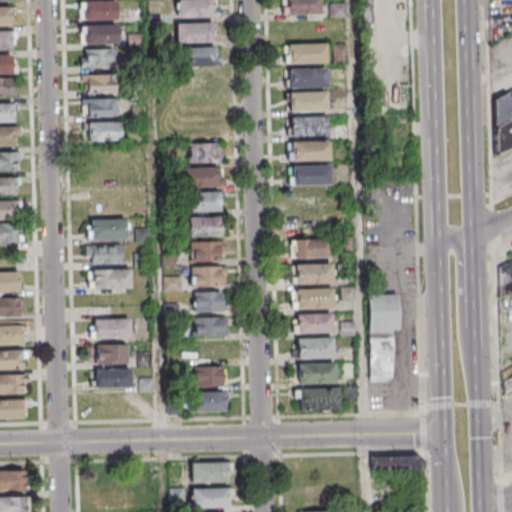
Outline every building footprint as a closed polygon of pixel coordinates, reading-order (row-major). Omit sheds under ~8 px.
[(177,1),(195,0),(214,0),(215,19),(178,21),(177,1)] [(286,0),(320,0),(321,16),(287,18),(286,0)] [(83,3),(115,2),(116,22),(84,23),(83,3)] [(332,5),(346,4),(346,18),(333,19),(332,5)] [(0,9),(10,9),(10,28),(0,28),(0,9)] [(176,26),(213,24),(214,44),(177,46),(176,26)] [(84,28),(116,27),(117,46),(85,47),(84,28)] [(0,34),(10,34),(11,52),(0,52),(0,34)] [(129,36),(142,36),(142,49),(129,49),(129,36)] [(289,47),(326,46),(327,65),(290,67),(289,47)] [(334,46),(347,46),(348,66),(335,66),(334,46)] [(111,67),(111,48),(79,48),(79,67),(111,67)] [(176,50),(214,49),(215,68),(177,70),(176,50)] [(0,58),(11,58),(11,76),(0,76),(0,58)] [(130,59),(143,58),(143,72),(130,72),(130,59)] [(290,72),(327,70),(328,90),(290,91),(290,72)] [(495,152),(511,145),(511,90),(506,92),(504,87),(511,83),(511,74),(494,82),(494,88),(497,97),(493,99),(495,152)] [(83,77),(115,76),(116,95),(84,96),(83,77)] [(0,80),(12,80),(12,99),(0,99),(0,80)] [(289,95),(326,94),(327,113),(290,115),(289,95)] [(84,101),(116,100),(117,119),(85,120),(84,101)] [(0,106),(13,106),(13,124),(0,124),(0,106)] [(289,120),(327,118),(328,138),(290,140),(289,120)] [(87,125),(119,124),(120,143),(88,144),(87,125)] [(336,128),(349,127),(350,140),(336,141),(336,128)] [(0,129),(19,129),(19,138),(14,138),(14,148),(0,148),(0,129)] [(291,145),(329,143),(329,163),(292,165),(291,145)] [(188,146),(220,145),(221,164),(189,166),(188,146)] [(0,154),(14,154),(15,173),(0,173),(0,154)] [(292,169),(330,167),(331,187),(293,188),(292,169)] [(182,171),(218,170),(219,181),(224,181),(224,189),(182,190),(182,171)] [(0,180),(15,180),(15,198),(0,198),(0,180)] [(187,195),(219,194),(220,213),(188,215),(187,195)] [(118,198),(86,198),(86,216),(118,216),(118,198)] [(0,203),(16,203),(16,222),(0,222),(0,203)] [(188,221),(220,220),(221,239),(189,240),(188,221)] [(90,223),(122,222),(123,241),(91,242),(90,223)] [(0,226),(18,226),(18,245),(0,245),(0,226)] [(135,230),(148,230),(149,243),(136,244),(135,230)] [(294,241),(330,240),(330,260),(295,262),(294,241)] [(191,245),(220,244),(220,263),(192,264),(191,245)] [(511,286),(511,244),(511,245),(511,260),(496,267),(505,289),(511,286)] [(85,247),(121,246),(121,266),(93,267),(92,258),(86,258),(85,247)] [(163,255),(176,254),(176,267),(163,268),(163,255)] [(135,255),(148,255),(148,268),(135,268),(135,255)] [(296,267),(331,266),(332,286),(296,287),(296,267)] [(192,269),(221,268),(222,288),(193,289),(192,269)] [(94,273),(129,272),(130,291),(94,292),(94,273)] [(0,274),(19,274),(19,294),(0,294),(0,274)] [(340,288),(354,288),(354,301),(341,302),(340,288)] [(296,292),(331,291),(332,311),(297,312),(296,292)] [(194,295),(222,294),(223,313),(194,314),(194,295)] [(396,294),(366,294),(367,382),(392,381),(391,332),(397,332),(396,294)] [(0,315),(19,316),(19,297),(0,297),(0,315)] [(165,305),(178,305),(179,318),(166,318),(165,305)] [(296,316),(331,315),(332,335),(297,337),(296,316)] [(194,320),(223,319),(223,338),(195,339),(194,320)] [(93,322),(129,321),(129,340),(94,341),(93,322)] [(340,323),(354,323),(355,337),(341,338),(340,323)] [(0,327),(21,327),(21,346),(0,346),(0,327)] [(297,341),(332,340),(333,360),(298,361),(297,341)] [(125,344),(93,344),(93,363),(125,363),(125,344)] [(0,353),(21,353),(21,372),(0,372),(0,353)] [(343,364),(356,363),(356,377),(343,377),(343,364)] [(298,366),(333,365),(334,385),(298,386),(298,366)] [(195,370),(224,369),(224,388),(196,389),(195,370)] [(94,373),(130,372),(130,391),(95,392),(94,373)] [(0,378),(21,378),(22,398),(0,398),(0,378)] [(344,388),(357,388),(357,401),(344,401),(344,388)] [(299,392),(338,390),(339,412),(299,414),(299,392)] [(190,396),(224,395),(225,414),(191,416),(190,396)] [(0,403),(21,403),(21,422),(0,422),(0,403)] [(366,456),(366,470),(420,469),(419,455),(366,456)] [(189,462),(189,482),(226,482),(226,469),(229,469),(229,462),(189,462)] [(0,469),(0,488),(21,488),(21,474),(14,474),(14,469),(0,469)] [(190,488),(190,507),(226,507),(226,493),(230,493),(230,487),(190,488)] [(169,490),(169,503),(184,503),(184,489),(169,490)] [(97,510),(132,510),(132,490),(97,490),(97,510)] [(0,495),(0,511),(24,511),(24,495),(0,495)]
